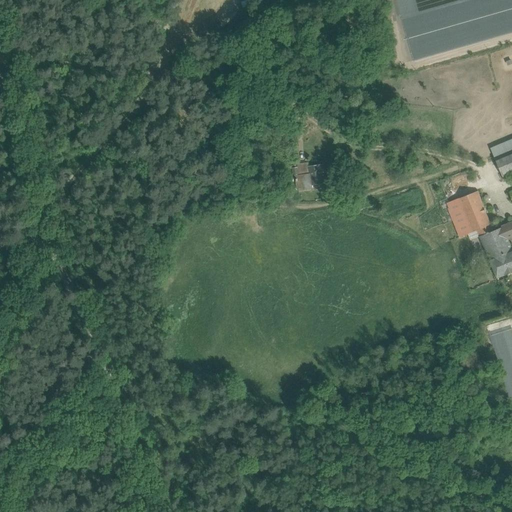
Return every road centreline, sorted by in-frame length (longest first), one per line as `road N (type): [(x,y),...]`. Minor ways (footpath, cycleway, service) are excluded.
road 1 (unclassified): [(40,245),(147,419),(160,511)]
road 2 (unclassified): [(0,90),(40,245)]
